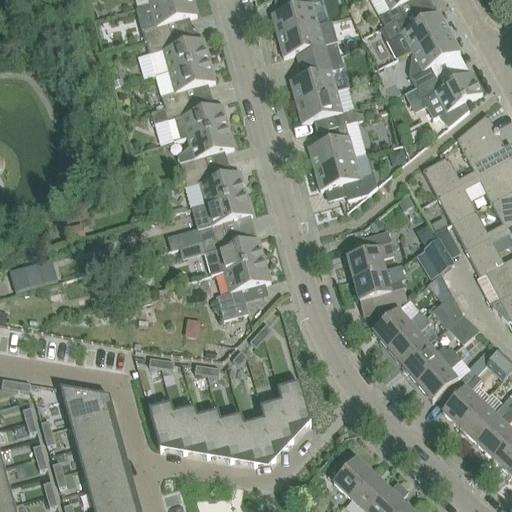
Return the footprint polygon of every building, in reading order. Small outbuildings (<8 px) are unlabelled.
[(138,12),(147,45),(172,39),(169,27),(189,22),(198,19),(192,0),(181,0),(152,8),(138,12)] [(149,0),(152,8),(181,0),(149,0)] [(300,6),(301,10),(272,18),(278,39),(319,28),(313,6),(320,4),(319,0),(294,0),(296,7),(300,6)] [(386,30),(397,24),(404,20),(399,10),(416,0),(383,0),(390,12),(379,18),(386,30)] [(386,30),(381,32),(397,62),(413,54),(413,55),(450,35),(440,15),(435,18),(410,31),(404,20),(397,24),(386,30)] [(319,28),(278,39),(284,61),(296,58),(300,69),(341,58),(337,47),(337,46),(338,46),(332,25),(319,28)] [(410,57),(408,76),(411,81),(417,92),(437,81),(431,71),(457,57),(461,55),(450,35),(413,55),(413,56),(410,57)] [(150,57),(156,79),(170,75),(210,64),(204,42),(175,50),(172,39),(147,45),(150,57)] [(291,85),(297,106),(337,95),(331,74),(344,71),(341,58),(300,69),(303,81),(291,85)] [(210,64),(170,75),(156,79),(162,100),(165,112),(190,105),(187,94),(216,86),(210,64)] [(437,81),(417,92),(423,103),(427,110),(433,123),(439,120),(449,132),(470,114),(466,107),(483,97),(472,76),(468,78),(445,90),(440,80),(437,81)] [(122,81),(112,84),(114,91),(124,88),(122,81)] [(337,95),(297,106),(303,128),(313,125),(335,119),(339,130),(346,128),(357,125),(358,125),(357,124),(354,112),(343,116),(337,95)] [(174,145),(188,142),(228,131),(222,109),(214,111),(193,117),(190,105),(165,112),(149,117),(152,128),(168,123),(168,124),(174,145)] [(496,134),(488,119),(457,144),(474,176),(460,183),(448,162),(423,175),(438,202),(511,162),(511,147),(511,148),(511,150),(506,153),(499,139),(500,137),(499,134),(496,134)] [(346,128),(339,130),(342,142),(309,151),(315,173),(355,162),(346,128)] [(228,131),(188,142),(190,149),(178,160),(184,179),(209,172),(205,160),(234,152),(228,131)] [(348,205),(369,199),(378,191),(375,179),(361,182),(355,162),(315,173),(321,195),(344,188),(348,205)] [(477,215),(465,194),(480,186),(491,207),(511,196),(511,162),(438,202),(452,228),(477,215)] [(212,184),(209,172),(184,179),(187,191),(193,212),(206,208),(247,197),(241,176),(232,178),(212,184)] [(479,248),(511,230),(511,196),(491,207),(503,228),(488,236),(477,215),(452,228),(466,255),(479,248)] [(202,246),(227,239),(224,227),(253,219),(247,197),(206,208),(193,212),(202,246)] [(410,200),(397,206),(402,214),(414,208),(410,200)] [(378,220),(368,229),(373,235),(383,226),(378,220)] [(442,220),(431,226),(435,234),(446,228),(442,220)] [(83,228),(65,233),(69,245),(86,240),(83,228)] [(438,242),(439,243),(450,237),(446,229),(434,235),(438,242)] [(511,230),(479,248),(466,255),(481,282),(486,279),(505,268),(493,247),(508,239),(511,245),(511,230)] [(354,284),(385,275),(382,262),(395,259),(388,236),(356,245),(360,258),(348,261),(354,284)] [(225,275),(265,264),(259,242),(230,250),(227,239),(202,246),(211,278),(225,275)] [(424,251),(425,252),(439,275),(441,278),(453,267),(450,261),(439,243),(438,242),(437,242),(424,251)] [(271,286),(265,264),(225,275),(231,296),(217,300),(224,325),(249,318),(242,294),(271,286)] [(481,282),(478,284),(492,309),(511,298),(511,264),(505,268),(486,279),(481,282)] [(407,304),(402,285),(406,283),(403,270),(385,275),(354,284),(360,307),(373,304),(376,316),(402,309),(401,306),(407,304)] [(439,276),(429,285),(438,295),(446,288),(439,276)] [(149,296),(138,299),(141,308),(152,306),(149,296)] [(511,298),(492,309),(493,312),(510,326),(511,325),(511,327),(511,298)] [(433,316),(448,333),(464,320),(452,299),(433,316)] [(373,335),(388,353),(426,321),(421,316),(408,327),(398,314),(388,322),(373,335)] [(480,335),(464,320),(448,333),(464,349),(480,335)] [(388,353),(403,371),(428,350),(418,338),(431,327),(426,321),(388,353)] [(258,337),(264,343),(273,334),(267,329),(258,337)] [(264,343),(258,337),(250,346),(256,352),(264,343)] [(403,371),(418,388),(455,356),(451,350),(447,354),(442,348),(433,356),(428,350),(403,371)] [(488,368),(487,369),(493,374),(495,377),(503,385),(507,380),(511,375),(511,365),(499,354),(499,355),(488,368)] [(239,370),(247,361),(241,356),(233,365),(239,370)] [(460,362),(455,356),(418,388),(433,406),(438,402),(447,411),(465,392),(473,383),(464,375),(456,383),(447,373),(460,362)] [(161,372),(163,364),(151,363),(149,371),(161,372)] [(163,364),(161,372),(173,374),(174,366),(163,364)] [(207,379),(208,371),(196,370),(195,378),(207,379)] [(207,379),(219,381),(220,373),(208,371),(207,379)] [(443,416),(460,432),(482,408),(471,397),(483,385),(477,379),(473,383),(447,411),(443,416)] [(16,394),(17,386),(3,384),(2,392),(16,394)] [(30,396),(31,388),(17,386),(16,394),(30,396)] [(293,445),(294,445),(290,432),(310,427),(310,429),(312,427),(300,387),(279,393),(293,445)] [(61,393),(71,431),(111,420),(108,412),(113,411),(110,401),(61,393)] [(281,406),(261,412),(276,464),(276,463),(273,451),(293,445),(279,393),(278,393),(281,406)] [(494,419),(482,408),(460,432),(477,447),(510,411),(505,406),(494,419)] [(172,408),(171,409),(184,458),(204,452),(207,462),(208,461),(194,412),(174,418),(172,408)] [(510,411),(477,447),(493,463),(511,442),(511,435),(504,429),(511,420),(511,408),(510,411)] [(162,455),(162,453),(181,448),(184,458),(171,409),(149,414),(160,455),(162,455)] [(23,414),(26,426),(34,424),(31,412),(23,414)] [(194,412),(208,461),(228,456),(231,466),(231,465),(218,416),(198,422),(195,412),(194,412)] [(241,420),(255,469),(276,464),(261,412),(260,412),(264,424),(245,430),(242,420),(241,420)] [(219,416),(218,416),(231,465),(251,460),(254,470),(255,469),(241,420),(221,426),(219,416)] [(111,420),(71,431),(77,452),(116,442),(111,420)] [(37,435),(34,424),(26,426),(29,438),(37,435)] [(44,439),(52,437),(49,425),(41,427),(44,439)] [(55,448),(52,437),(44,439),(48,450),(55,448)] [(116,442),(77,452),(83,473),(122,462),(116,442)] [(511,442),(493,463),(510,479),(511,476),(511,442)] [(36,463),(44,461),(41,449),(33,451),(36,463)] [(351,503),(374,479),(356,463),(354,466),(346,459),(331,474),(339,482),(334,487),(351,503)] [(44,461),(36,463),(40,475),(48,473),(44,461)] [(122,462),(83,473),(89,495),(128,483),(122,462)] [(56,481),(64,478),(61,467),(53,469),(56,481)] [(0,492),(10,490),(5,472),(0,472),(0,492)] [(64,478),(56,481),(59,492),(67,490),(64,478)] [(374,479),(351,503),(360,511),(374,511),(390,495),(374,479)] [(104,511),(134,504),(128,483),(89,495),(93,511),(104,511)] [(47,500),(55,498),(51,486),(43,488),(47,500)] [(390,495),(374,511),(405,511),(407,511),(401,505),(408,497),(398,488),(399,487),(398,486),(390,495)] [(0,511),(15,509),(10,490),(0,492),(0,511)] [(55,498),(47,500),(50,511),(58,509),(55,498)]
